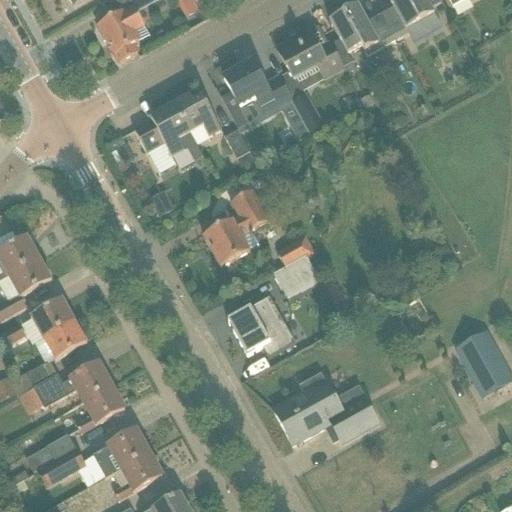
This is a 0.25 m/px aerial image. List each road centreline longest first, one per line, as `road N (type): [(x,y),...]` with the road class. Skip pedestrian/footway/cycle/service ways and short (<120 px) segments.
road 1 (tertiary): [(284,511),(60,130)]
road 2 (residential): [(243,511),(76,222),(54,200),(23,191),(11,171)]
road 3 (residential): [(60,130),(288,0)]
